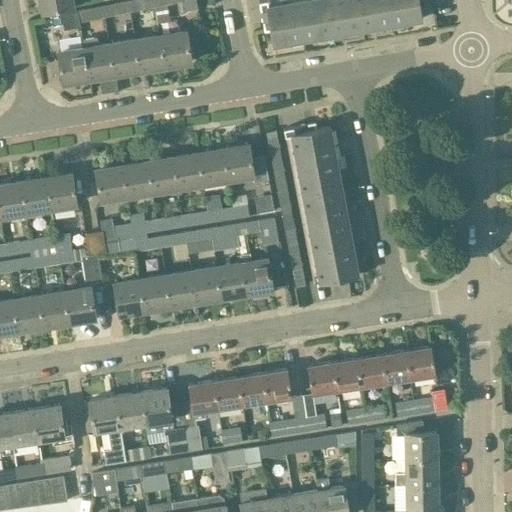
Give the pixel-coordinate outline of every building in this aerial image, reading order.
[(72,0),(40,0),(43,10),(73,4),(72,0)] [(129,12),(126,0),(125,0),(112,3),(115,15),(129,12)] [(138,0),(140,9),(155,6),(153,0),(138,0)] [(422,19),(418,0),(295,0),(259,6),(264,32),(270,31),(272,45),(422,19)] [(87,8),(89,20),(104,17),(102,5),(87,8)] [(80,26),(77,10),(61,13),(64,29),(80,26)] [(160,35),(165,65),(190,61),(186,31),(160,35)] [(165,65),(160,35),(135,39),(140,69),(165,65)] [(84,47),(89,77),(114,73),(109,43),(98,45),(96,37),(83,39),(84,47)] [(140,69),(135,39),(109,43),(114,73),(140,69)] [(89,77),(84,47),(57,51),(62,81),(89,77)] [(289,127),(319,282),(358,275),(330,125),(316,128),(315,122),(289,127)] [(266,131),(295,287),(304,285),(275,130),(266,131)] [(248,145),(222,149),(227,179),(251,175),(252,181),(268,178),(263,154),(250,156),(248,145)] [(227,179),(222,149),(197,153),(202,183),(227,179)] [(202,183),(197,153),(171,157),(176,187),(202,183)] [(176,187),(171,157),(146,161),(150,191),(176,187)] [(150,191),(146,161),(120,166),(125,195),(150,191)] [(125,195),(120,166),(95,170),(99,199),(125,195)] [(42,178),(47,208),(75,203),(71,173),(42,178)] [(47,208),(42,178),(13,182),(18,212),(47,208)] [(0,215),(18,212),(13,182),(0,184),(0,215)] [(256,212),(274,209),(270,192),(252,195),(256,212)] [(235,217),(250,215),(248,202),(233,205),(235,217)] [(206,209),(208,221),(223,219),(221,207),(206,209)] [(180,213),(182,226),(197,223),(195,211),(180,213)] [(155,217),(157,230),(171,227),(170,215),(155,217)] [(259,218),(261,231),(264,243),(279,241),(274,216),(259,218)] [(247,233),(261,231),(259,218),(245,220),(247,233)] [(129,222),(131,234),(146,232),(144,219),(129,222)] [(222,236),(237,234),(235,222),(220,224),(222,236)] [(118,223),(104,226),(106,238),(120,236),(118,223)] [(212,239),(210,226),(195,228),(197,241),(212,239)] [(88,254),(97,253),(107,252),(103,230),(85,233),(88,254)] [(186,243),(184,230),(169,232),(171,245),(186,243)] [(51,234),(52,247),(71,244),(70,231),(51,234)] [(145,236),(147,249),(161,247),(159,234),(145,236)] [(22,239),(24,251),(39,249),(37,236),(22,239)] [(134,251),(132,238),(118,241),(120,253),(134,251)] [(0,242),(0,254),(11,253),(9,241),(0,242)] [(84,259),(84,255),(82,246),(68,249),(70,261),(82,259),(84,259)] [(60,263),(58,250),(43,253),(45,265),(60,263)] [(84,259),(82,259),(86,282),(102,279),(101,273),(97,253),(88,254),(84,255),(84,259)] [(35,267),(33,254),(18,257),(21,269),(35,267)] [(247,292),(256,290),(259,296),(270,294),(271,288),(266,257),(242,261),(247,292)] [(247,292),(242,261),(216,265),(221,296),(247,292)] [(221,296),(216,265),(190,269),(195,300),(221,296)] [(195,300),(190,269),(164,274),(169,305),(195,300)] [(169,305),(164,274),(139,278),(144,309),(169,305)] [(144,309),(139,278),(113,282),(118,313),(144,309)] [(63,290),(68,321),(94,317),(89,286),(63,290)] [(0,291),(0,331),(17,329),(12,298),(11,290),(0,291)] [(38,294),(42,325),(68,321),(63,290),(38,294)] [(38,294),(12,298),(17,329),(42,325),(38,294)] [(405,349),(410,377),(435,373),(430,345),(405,349)] [(410,377),(405,349),(381,353),(385,381),(410,377)] [(385,381),(381,353),(356,357),(360,385),(385,381)] [(360,385),(356,357),(331,361),(336,389),(360,385)] [(336,389),(331,361),(307,365),(311,393),(336,389)] [(263,372),(267,400),(291,396),(287,368),(263,372)] [(263,372),(238,376),(243,404),(267,400),(263,372)] [(243,404),(238,376),(214,380),(218,408),(243,404)] [(218,408),(214,380),(188,384),(193,416),(205,414),(204,410),(218,408)] [(164,429),(173,427),(167,386),(141,391),(146,422),(156,420),(157,430),(164,429)] [(146,422),(141,391),(115,395),(121,426),(146,422)] [(124,448),(121,426),(115,395),(89,399),(94,430),(109,428),(113,450),(105,451),(107,463),(126,460),(124,448)] [(414,398),(416,413),(435,409),(433,395),(414,398)] [(416,413),(414,398),(395,401),(397,416),(416,413)] [(365,406),(367,420),(386,417),(383,403),(365,406)] [(34,408),(39,440),(64,435),(59,404),(34,408)] [(367,420),(365,406),(346,409),(348,423),(367,420)] [(39,440),(34,408),(8,412),(13,444),(39,440)] [(13,444),(8,412),(0,413),(0,445),(1,446),(4,451),(14,449),(13,444)] [(304,415),(307,430),(327,427),(324,412),(304,415)] [(307,430),(304,415),(285,418),(287,433),(307,430)] [(404,458),(436,457),(435,431),(423,432),(423,419),(396,423),(396,434),(403,434),(404,458)] [(185,426),(189,449),(202,447),(198,424),(185,426)] [(242,440),(240,425),(221,428),(223,443),(242,440)] [(189,449),(185,426),(173,427),(164,429),(168,453),(189,449)] [(321,434),(323,446),(338,444),(336,432),(321,434)] [(361,447),(373,447),(373,432),(361,432),(361,447)] [(296,438),(297,450),(312,448),(310,436),(296,438)] [(272,454),(286,452),(285,440),(270,443),(272,454)] [(261,460),(259,444),(244,447),(247,462),(261,460)] [(124,448),(126,460),(141,457),(139,446),(124,448)] [(229,479),(224,450),(201,454),(203,465),(212,463),(215,482),(229,479)] [(41,457),(44,473),(72,469),(69,453),(41,457)] [(179,469),(194,467),(192,455),(177,457),(179,469)] [(395,484),(405,484),(436,483),(436,457),(404,458),(404,472),(394,472),(395,484)] [(168,471),(166,459),(151,461),(153,473),(168,471)] [(373,459),(362,459),(362,474),(374,474),(373,459)] [(17,465),(19,477),(34,475),(32,463),(17,465)] [(142,475),(140,463),(126,465),(128,477),(142,475)] [(102,481),(117,479),(115,467),(100,469),(102,481)] [(63,476),(53,477),(56,501),(66,500),(63,476)] [(42,479),(45,503),(56,501),(53,477),(42,479)] [(42,479),(31,481),(34,504),(45,503),(42,479)] [(317,481),(319,489),(322,511),(348,511),(344,485),(330,487),(329,479),(317,481)] [(20,482),(23,506),(34,504),(31,481),(20,482)] [(20,482),(8,484),(11,508),(23,506),(20,482)] [(405,510),(437,509),(436,483),(405,484),(405,510)] [(0,485),(0,504),(1,509),(11,508),(8,484),(0,485)] [(374,485),(362,485),(363,500),(374,500),(374,485)] [(269,511),(267,497),(266,489),(239,493),(241,511),(269,511)] [(293,493),(295,511),(322,511),(319,489),(293,493)] [(267,497),(269,511),(295,511),(293,493),(267,497)] [(220,496),(219,496),(199,500),(200,511),(225,511),(224,500),(223,499),(223,498),(222,497),(221,496),(220,496)] [(174,504),(174,511),(200,511),(199,500),(174,504)]
